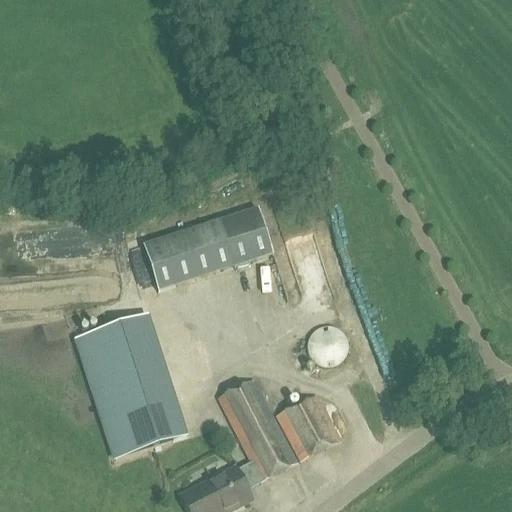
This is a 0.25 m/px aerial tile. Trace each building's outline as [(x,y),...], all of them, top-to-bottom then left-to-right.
[(27,222),(76,222),(76,210),(27,209),(27,222)] [(255,211),(141,250),(156,295),(270,257),(255,211)] [(53,261),(98,261),(98,250),(53,249),(53,261)] [(0,289),(3,307),(34,302),(31,284),(0,289)] [(134,323),(77,341),(115,462),(173,444),(134,323)] [(347,349),(347,348),(345,341),(342,335),(336,330),(331,328),(327,328),(319,329),(313,332),(308,338),(306,343),(306,346),(306,353),(307,357),(310,361),(316,366),(321,368),(324,369),(328,369),(332,368),(335,367),(340,364),(343,361),(345,357),(346,353),(347,349)] [(252,490),(298,466),(254,383),(218,401),(254,471),(244,476),(252,490)] [(302,465),(341,443),(315,397),(276,419),(302,465)] [(187,511),(232,511),(253,502),(236,469),(180,498),(187,511)]
